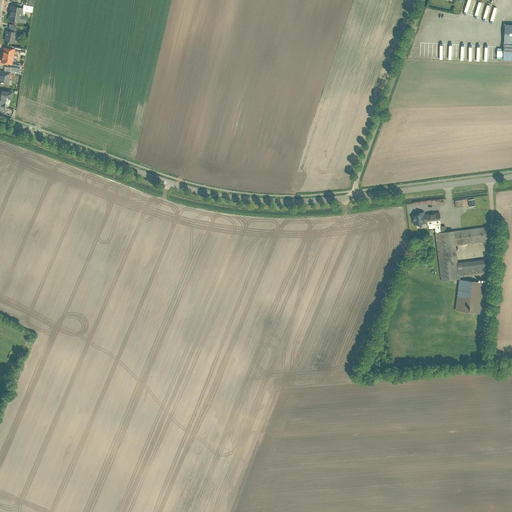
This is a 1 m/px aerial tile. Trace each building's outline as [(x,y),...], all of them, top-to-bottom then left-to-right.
[(10,7),(7,21),(20,24),(23,9),(10,7)] [(511,23),(504,23),(502,59),(511,59),(511,23)] [(6,31),(4,42),(14,44),(16,33),(6,31)] [(3,48),(0,65),(12,67),(15,50),(3,48)] [(0,71),(0,85),(8,87),(10,73),(0,71)] [(11,102),(12,93),(0,90),(0,112),(3,113),(5,101),(11,102)] [(438,213),(424,214),(425,224),(428,224),(440,223),(438,213)] [(451,231),(453,245),(490,241),(488,226),(451,231)] [(445,231),(434,233),(440,280),(457,278),(457,276),(455,262),(453,245),(451,231),(445,231)] [(483,259),(455,262),(457,276),(485,273),(483,259)] [(485,283),(458,280),(455,310),(481,313),(485,283)]
